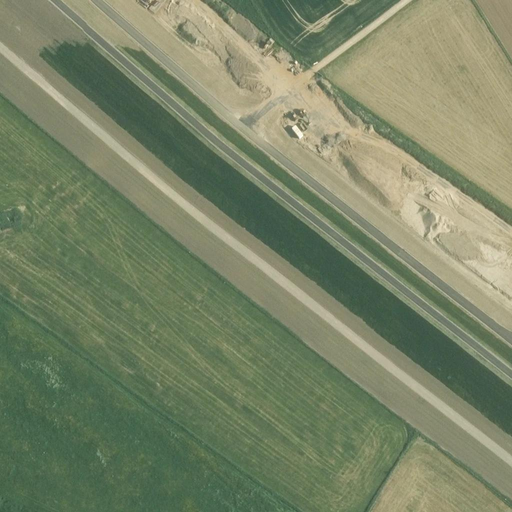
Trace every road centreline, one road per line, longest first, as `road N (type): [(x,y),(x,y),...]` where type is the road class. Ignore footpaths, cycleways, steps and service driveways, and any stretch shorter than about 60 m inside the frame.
road 1 (track): [(511,462),(0,48)]
road 2 (unclassified): [(243,126),(511,339)]
road 3 (unclassified): [(405,0),(243,126)]
road 4 (unclassified): [(96,0),(243,126)]
